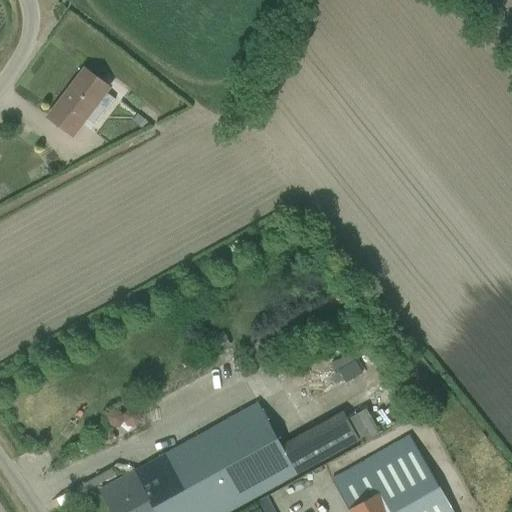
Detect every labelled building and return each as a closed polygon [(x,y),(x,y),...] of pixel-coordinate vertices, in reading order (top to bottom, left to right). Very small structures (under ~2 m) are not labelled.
[(178,123),(194,101),(79,13),(63,35),(178,123)] [(48,118),(64,131),(72,137),(109,89),(100,82),(85,70),(48,118)] [(136,115),(131,121),(141,128),(146,122),(136,115)] [(338,291),(328,296),(334,308),(345,302),(338,291)] [(222,334),(211,340),(218,352),(229,346),(222,334)] [(342,411),(279,445),(256,405),(134,472),(155,511),(229,511),(254,498),(257,502),(262,499),(259,495),(295,476),(359,441),(342,411)] [(128,410),(123,415),(123,422),(128,426),(135,426),(140,421),(139,414),(135,410),(128,410)] [(366,410),(349,419),(362,442),(378,433),(366,410)] [(332,481),(349,511),(453,511),(410,437),(349,471),(332,481)] [(118,481),(100,491),(111,511),(155,511),(134,472),(118,481)]
